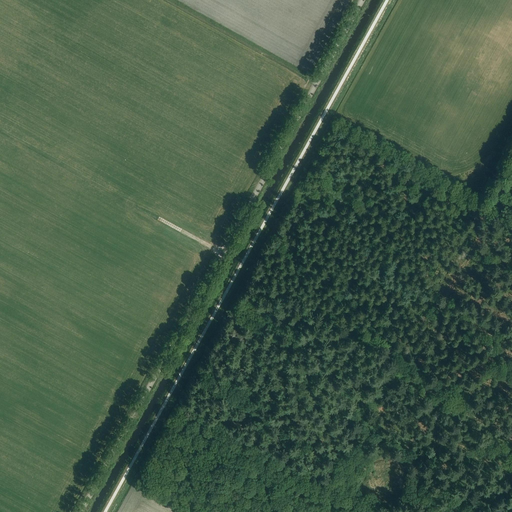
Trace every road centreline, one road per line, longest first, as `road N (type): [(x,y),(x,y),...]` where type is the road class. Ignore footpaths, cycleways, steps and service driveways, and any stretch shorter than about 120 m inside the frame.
road 1 (unclassified): [(80,511),(362,0)]
road 2 (track): [(511,417),(398,354)]
